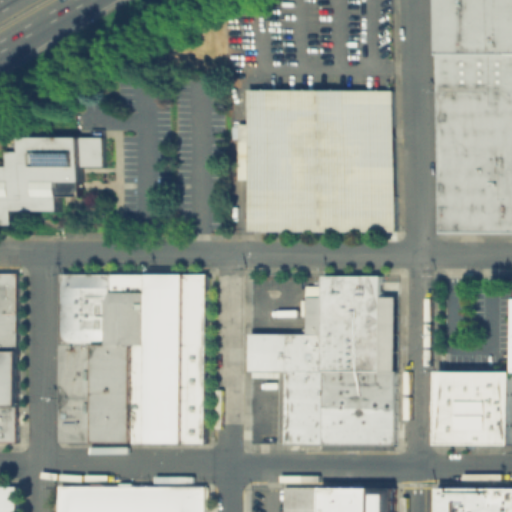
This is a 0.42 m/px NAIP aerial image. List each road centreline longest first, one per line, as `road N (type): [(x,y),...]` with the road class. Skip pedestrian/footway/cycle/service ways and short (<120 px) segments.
road 1 (residential): [(43,252),(420,253)]
road 2 (residential): [(229,464),(511,465)]
road 3 (residential): [(41,511),(43,252)]
road 4 (residential): [(229,511),(230,253)]
road 5 (residential): [(420,253),(420,0)]
road 6 (residential): [(418,465),(420,253)]
road 7 (residential): [(42,463),(229,464)]
